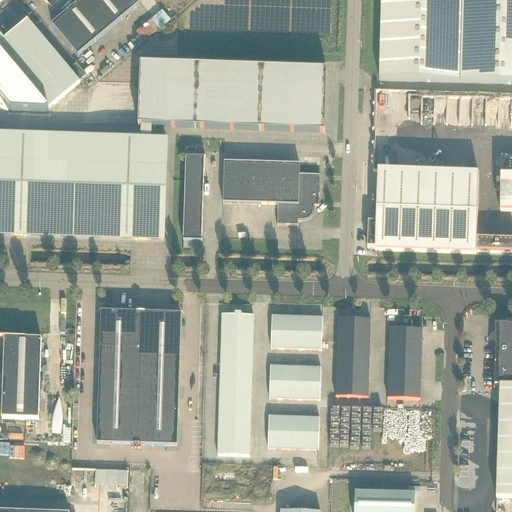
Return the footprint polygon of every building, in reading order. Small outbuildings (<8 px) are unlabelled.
[(62,0),(43,0),(51,9),(62,0)] [(134,0),(83,0),(52,27),(78,58),(116,26),(140,6),(134,0)] [(511,0),(381,0),(379,82),(511,85),(511,0)] [(164,10),(141,32),(149,40),(172,19),(164,10)] [(46,113),(80,84),(68,70),(27,21),(3,43),(0,39),(0,36),(0,35),(0,98),(12,113),(46,113)] [(68,70),(80,84),(88,78),(76,64),(68,70)] [(138,128),(141,128),(152,128),(325,134),(327,71),(141,65),(138,128)] [(0,236),(163,242),(167,141),(0,135),(0,236)] [(186,159),(186,171),(204,171),(204,160),(206,160),(206,159),(186,159)] [(319,207),(320,176),(299,176),(300,166),(224,164),(223,205),(278,206),(277,226),(298,227),(298,222),(300,222),(302,222),(304,222),(306,222),(307,221),(309,220),(310,220),(310,219),(312,218),(312,217),(313,216),(313,214),(314,213),(314,211),(314,210),(314,209),(314,207),(319,207)] [(186,171),(185,183),(204,183),(204,171),(186,171)] [(476,255),(476,253),(506,254),(506,243),(476,242),(479,175),(378,172),(376,223),(368,223),(367,250),(375,250),(375,252),(476,255)] [(511,174),(499,174),(499,212),(511,211),(511,174)] [(185,183),(185,195),(203,195),(204,183),(185,183)] [(185,195),(185,207),(203,207),(203,195),(185,195)] [(185,207),(184,219),(203,219),(203,207),(185,207)] [(184,219),(184,231),(202,231),(203,219),(184,219)] [(202,231),(184,231),(183,243),(203,243),(202,243),(202,231)] [(181,315),(101,313),(97,445),(177,447),(181,315)] [(235,317),(222,317),(218,457),(250,458),(254,318),(241,317),(241,314),(235,314),(235,317)] [(271,350),(281,351),(322,352),(323,319),(272,318),(271,350)] [(371,321),(339,320),(337,398),(369,399),(371,321)] [(511,327),(496,327),(494,391),(495,392),(495,388),(500,388),(497,500),(511,500),(511,327)] [(423,331),(391,330),(389,400),(421,401),(423,331)] [(5,340),(2,420),(39,421),(42,341),(26,340),(1,339),(1,340),(5,340)] [(321,370),(311,369),(271,368),(270,400),(320,402),(321,370)] [(269,418),(269,435),(268,451),(319,452),(320,420),(269,418)] [(414,511),(415,495),(355,494),(354,511),(414,511)]
